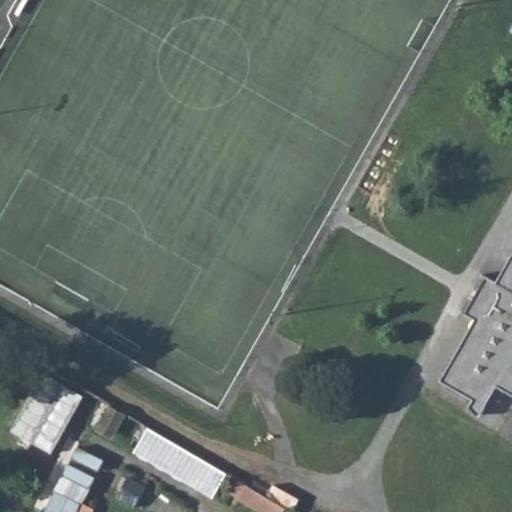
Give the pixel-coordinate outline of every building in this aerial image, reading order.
[(458,390),(472,398),(471,400),(484,408),(496,385),(511,393),(511,250),(496,279),(486,274),(478,289),(473,298),(465,312),(474,317),(439,379),(458,390)] [(478,289),(486,274),(482,271),(473,287),(478,289)] [(465,312),(473,298),(468,295),(459,309),(465,312)] [(471,400),(469,404),(480,413),(484,408),(471,400)] [(150,425),(136,450),(187,480),(201,456),(150,425)] [(266,511),(284,511),(289,503),(247,486),(241,501),(266,511)] [(57,493),(46,511),(75,511),(79,506),(57,493)]
